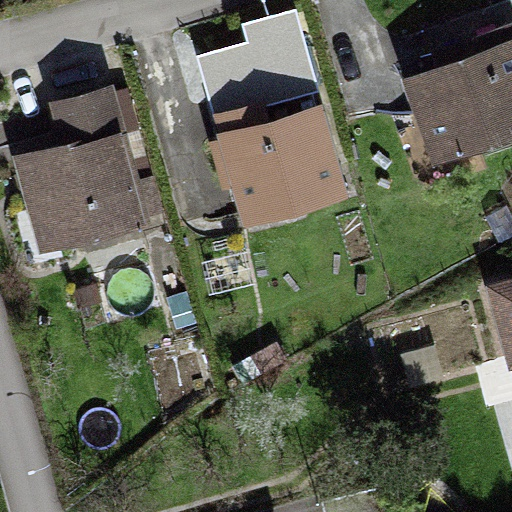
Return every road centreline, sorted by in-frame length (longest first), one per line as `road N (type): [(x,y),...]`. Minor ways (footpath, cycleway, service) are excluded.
road 1 (residential): [(0,56),(203,0)]
road 2 (residential): [(36,511),(0,379)]
